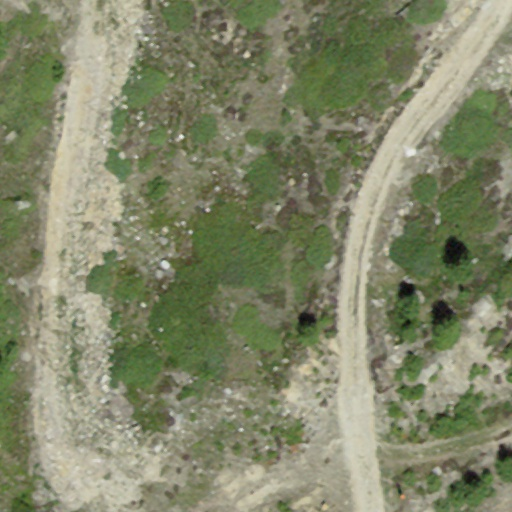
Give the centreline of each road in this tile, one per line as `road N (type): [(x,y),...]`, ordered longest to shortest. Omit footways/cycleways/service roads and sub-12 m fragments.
road 1 (track): [(363,459),(351,292),(370,188),(409,121),(500,0)]
road 2 (track): [(97,0),(67,161),(62,353),(70,411),(97,492)]
road 3 (track): [(97,492),(363,459)]
road 4 (track): [(363,459),(438,451),(511,428)]
